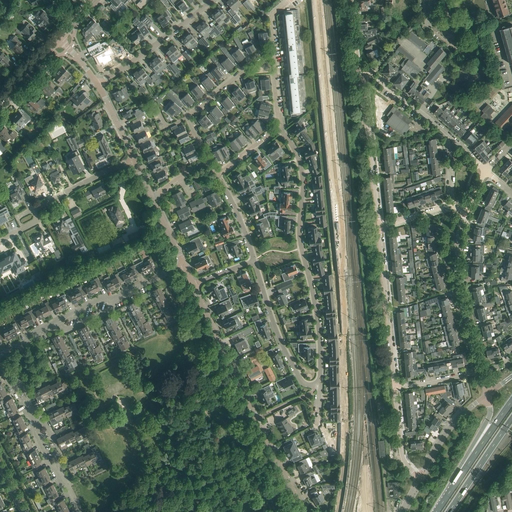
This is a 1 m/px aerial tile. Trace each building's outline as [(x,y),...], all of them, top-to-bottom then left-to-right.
[(127,12),(129,9),(124,4),(120,0),(110,0),(112,3),(109,6),(121,17),(127,12)] [(163,0),(159,0),(166,9),(169,6),(163,0)] [(171,0),(174,4),(175,3),(179,8),(182,12),(188,7),(185,3),(181,0),(171,0)] [(231,0),(228,0),(226,2),(227,3),(227,4),(228,4),(230,6),(231,8),(228,11),(230,14),(234,18),(237,23),(241,19),(235,12),(239,9),(237,7),(231,0)] [(246,0),(245,1),(250,7),(253,11),(255,9),(255,8),(248,0),(246,0)] [(493,0),(498,12),(496,13),(497,18),(505,15),(510,13),(511,13),(510,9),(509,9),(507,3),(508,3),(507,0),(493,0)] [(219,8),(215,12),(224,22),(226,24),(230,21),(229,20),(232,18),(228,13),(227,14),(226,13),(223,9),(221,10),(220,9),(219,8)] [(136,15),(129,9),(127,12),(132,16),(131,17),(133,18),(136,15)] [(164,11),(159,15),(156,17),(163,27),(169,22),(167,21),(170,19),(169,17),(171,15),(167,9),(164,11)] [(36,22),(41,27),(40,27),(43,30),(47,26),(46,25),(51,21),(48,18),(49,17),(44,12),(41,14),(39,11),(35,15),(39,19),(36,22)] [(215,27),(221,33),(222,35),(226,32),(221,25),(224,22),(215,12),(211,15),(212,16),(212,17),(213,17),(219,24),(215,27)] [(153,22),(145,14),(140,19),(148,28),(153,22)] [(136,15),(130,21),(138,29),(131,34),(133,36),(131,38),(136,45),(141,42),(140,41),(140,42),(140,41),(150,33),(145,25),(140,19),(136,15)] [(92,19),(89,23),(97,31),(99,32),(102,29),(101,27),(97,24),(96,22),(92,19)] [(214,25),(210,28),(206,22),(205,21),(204,20),(200,23),(209,35),(211,36),(214,33),(217,36),(221,33),(215,27),(214,25)] [(360,25),(359,25),(360,29),(360,30),(359,31),(359,32),(360,32),(360,33),(365,33),(365,34),(367,34),(367,36),(368,35),(368,38),(373,37),(377,36),(377,35),(379,34),(378,33),(377,34),(376,28),(368,29),(367,24),(365,24),(364,21),(359,21),(360,25)] [(29,23),(21,32),(25,35),(25,36),(25,37),(26,38),(27,37),(31,41),(37,35),(34,33),(35,32),(36,30),(29,23)] [(89,23),(85,26),(90,31),(93,35),(95,33),(97,35),(99,33),(99,32),(97,31),(89,23)] [(200,23),(195,26),(197,28),(197,29),(198,29),(205,38),(209,35),(200,23)] [(82,31),(85,39),(83,40),(85,44),(93,35),(90,31),(85,26),(82,30),(82,31)] [(511,26),(506,28),(505,27),(505,26),(504,26),(503,26),(502,27),(503,29),(502,29),(510,59),(509,60),(510,64),(511,63),(511,26)] [(406,38),(423,52),(423,51),(423,52),(424,51),(427,53),(431,48),(428,46),(428,45),(411,31),(406,38)] [(190,33),(190,34),(188,32),(184,35),(194,47),(198,43),(196,41),(198,40),(193,34),(191,36),(190,34),(191,34),(190,33)] [(262,33),(258,33),(259,38),(259,43),(262,43),(262,44),(263,44),(264,44),(264,43),(268,42),(267,32),(262,33)] [(15,44),(12,47),(19,54),(24,48),(20,44),(22,42),(15,35),(10,40),(15,44)] [(184,35),(180,38),(182,40),(181,41),(182,42),(182,41),(185,44),(188,47),(190,50),(194,47),(184,35)] [(376,36),(367,41),(368,45),(369,44),(371,44),(378,40),(376,36)] [(204,44),(206,47),(209,45),(203,37),(200,39),(204,44)] [(253,51),(256,49),(251,40),(243,45),(248,54),(251,52),(251,53),(252,53),(253,53),(253,52),(253,51)] [(87,48),(89,52),(93,50),(101,45),(99,42),(91,47),(87,48)] [(368,45),(365,47),(366,50),(367,50),(368,53),(367,53),(371,61),(375,58),(377,58),(373,51),(374,51),(372,47),(373,47),(371,44),(369,44),(368,45)] [(93,50),(89,52),(90,55),(91,54),(94,52),(98,50),(102,48),(101,45),(93,50)] [(105,52),(96,57),(100,64),(102,62),(104,65),(112,60),(110,57),(113,55),(110,50),(111,49),(109,45),(103,48),(105,52)] [(178,59),(182,55),(177,49),(175,46),(174,45),(173,45),(169,48),(177,58),(178,59)] [(401,45),(397,50),(400,52),(409,59),(412,61),(416,57),(401,45)] [(223,46),(220,49),(225,54),(227,57),(221,63),(224,67),(227,71),(230,69),(231,69),(232,69),(232,68),(232,67),(234,65),(232,63),(231,61),(230,60),(233,58),(228,52),(223,46)] [(169,48),(165,51),(166,52),(166,53),(167,53),(167,54),(166,55),(168,57),(173,63),(176,61),(175,60),(177,58),(169,48)] [(429,66),(426,69),(430,73),(439,63),(447,54),(440,48),(427,64),(429,66)] [(185,51),(191,58),(193,56),(187,49),(185,51)] [(231,54),(235,58),(238,62),(240,60),(241,61),(242,61),(243,60),(243,59),(243,58),(245,57),(238,49),(231,54)] [(191,58),(185,51),(182,53),(188,61),(191,58)] [(0,55),(0,61),(3,64),(6,67),(12,61),(9,59),(10,58),(8,56),(7,57),(3,53),(0,55)] [(157,56),(153,59),(162,70),(166,67),(168,70),(170,69),(174,75),(177,73),(169,63),(167,65),(164,61),(161,57),(161,58),(160,59),(159,58),(159,57),(158,57),(157,56)] [(406,57),(401,65),(403,66),(409,59),(406,57)] [(153,59),(149,63),(150,64),(150,65),(151,64),(151,65),(152,66),(150,67),(153,71),(155,73),(153,75),(157,80),(160,77),(157,74),(158,73),(162,70),(153,59)] [(177,73),(180,76),(182,74),(174,63),(171,65),(169,63),(177,73)] [(439,63),(428,76),(433,80),(439,73),(440,75),(442,73),(445,69),(442,66),(439,63)] [(385,69),(382,73),(387,77),(389,74),(390,75),(391,74),(394,76),(394,75),(398,70),(399,69),(395,67),(394,68),(389,64),(385,69)] [(220,70),(217,66),(215,68),(212,70),(210,72),(217,80),(219,78),(220,78),(221,78),(222,77),(221,76),(224,74),(220,70)] [(57,82),(59,84),(69,74),(70,74),(62,67),(58,71),(59,71),(57,73),(57,72),(53,75),(59,80),(57,82)] [(141,67),(137,71),(146,81),(149,84),(153,81),(150,78),(148,75),(144,71),(142,69),(143,69),(142,68),(141,67)] [(141,86),(146,81),(137,71),(133,74),(134,75),(133,75),(134,76),(136,77),(135,79),(141,86)] [(213,77),(209,72),(206,74),(208,76),(201,82),(208,90),(210,88),(211,88),(212,88),(212,87),(212,86),(215,84),(210,79),(213,77)] [(398,79),(395,83),(401,88),(408,80),(401,75),(399,74),(397,77),(399,78),(398,79)] [(262,91),(261,90),(265,89),(270,89),(269,79),(266,79),(266,78),(265,78),(264,78),(263,78),(263,79),(260,80),(260,82),(258,83),(259,91),(262,91)] [(249,95),(249,93),(257,90),(253,80),(250,81),(249,80),(248,81),(248,82),(245,83),(246,87),(241,88),(247,96),(249,95)] [(421,93),(424,89),(421,86),(419,89),(419,90),(418,91),(415,89),(418,85),(414,81),(413,83),(410,87),(411,88),(408,93),(415,99),(419,94),(419,95),(421,93)] [(47,83),(41,89),(44,92),(49,96),(51,94),(53,96),(57,92),(54,90),(55,90),(50,86),(47,83)] [(73,89),(73,90),(74,91),(73,92),(74,93),(76,92),(77,90),(81,86),(78,84),(75,87),(73,89)] [(113,93),(115,98),(128,92),(125,87),(124,88),(123,85),(115,89),(116,92),(115,92),(114,92),(113,93)] [(202,95),(204,93),(197,85),(191,91),(197,99),(200,97),(201,97),(202,96),(202,95)] [(234,91),(232,93),(234,95),(235,97),(236,98),(232,100),(234,103),(236,105),(236,104),(237,104),(240,102),(239,101),(243,97),(245,95),(242,91),(239,87),(236,89),(235,89),(234,89),(234,90),(234,91)] [(168,91),(177,99),(182,104),(182,105),(184,103),(187,107),(190,105),(191,105),(192,105),(192,104),(192,103),(194,101),(188,93),(181,99),(171,89),(168,91)] [(421,93),(419,95),(419,94),(415,99),(422,104),(430,93),(429,93),(427,91),(424,89),(421,93)] [(182,104),(177,99),(168,91),(167,92),(165,94),(166,95),(174,102),(165,112),(171,117),(174,114),(176,116),(178,113),(179,113),(180,113),(180,112),(180,111),(182,109),(179,107),(182,104)] [(78,106),(83,110),(88,104),(89,105),(92,102),(87,97),(88,96),(88,95),(88,93),(87,93),(85,92),(84,93),(80,97),(79,97),(76,94),(71,99),(75,102),(74,103),(74,105),(74,106),(75,107),(76,107),(78,107),(78,106)] [(130,97),(128,92),(115,98),(118,102),(119,102),(120,102),(119,102),(130,97)] [(157,94),(149,101),(150,101),(152,104),(153,104),(157,101),(160,98),(158,95),(157,94)] [(223,100),(221,102),(225,107),(221,110),(225,114),(228,111),(227,110),(234,104),(227,96),(225,98),(224,98),(223,98),(223,99),(223,100)] [(32,98),(26,104),(29,107),(34,111),(34,112),(39,107),(40,106),(42,108),(44,105),(46,106),(47,108),(48,107),(47,105),(48,104),(41,98),(36,103),(32,98)] [(259,110),(269,113),(270,107),(270,105),(266,103),(261,102),(259,110)] [(511,104),(495,123),(499,127),(503,130),(511,120),(511,104)] [(210,119),(214,124),(215,125),(219,122),(219,123),(220,122),(220,121),(220,120),(220,119),(219,118),(218,117),(223,114),(216,106),(214,108),(213,107),(212,107),(212,108),(211,108),(212,109),(209,111),(213,116),(210,119)] [(484,113),(480,117),(486,123),(489,121),(490,121),(490,120),(491,120),(491,119),(493,117),(491,115),(495,110),(490,106),(484,113)] [(127,111),(122,113),(125,119),(130,117),(132,116),(131,116),(134,114),(136,117),(140,113),(143,111),(147,109),(145,107),(143,108),(141,109),(138,111),(137,109),(135,110),(133,111),(132,109),(129,110),(127,111)] [(305,107),(290,108),(291,116),(298,116),(302,113),(302,112),(305,111),(305,109),(305,107)] [(394,107),(387,116),(390,118),(387,122),(404,135),(411,126),(409,124),(412,120),(394,107)] [(434,113),(439,117),(443,111),(439,107),(434,113)] [(443,111),(439,117),(443,121),(448,115),(450,113),(451,112),(446,108),(443,111)] [(16,115),(12,119),(16,122),(19,125),(22,122),(22,123),(23,121),(25,124),(27,122),(31,118),(26,113),(23,110),(22,110),(25,112),(22,115),(20,112),(17,115),(16,115)] [(269,113),(259,110),(257,118),(261,119),(266,120),(267,118),(269,113)] [(143,111),(140,113),(136,117),(137,119),(132,121),(134,124),(131,126),(134,133),(137,131),(144,128),(143,128),(141,123),(144,121),(142,116),(145,115),(143,111)] [(94,112),(89,114),(88,115),(90,119),(91,119),(96,129),(103,125),(101,121),(100,118),(98,113),(95,115),(94,112)] [(448,125),(455,116),(451,112),(448,115),(443,121),(448,125)] [(205,129),(212,123),(205,115),(203,117),(202,116),(201,116),(201,117),(200,118),(201,119),(198,121),(205,129)] [(470,117),(468,119),(471,122),(471,121),(475,124),(477,120),(472,115),(471,115),(470,117)] [(455,117),(448,125),(452,129),(459,121),(455,117)] [(258,119),(257,121),(250,126),(257,134),(262,130),(261,129),(263,128),(260,125),(263,122),(258,119)] [(299,119),(294,123),(298,128),(294,131),(297,136),(298,136),(304,131),(307,129),(299,119)] [(459,121),(452,129),(457,132),(464,125),(459,121)] [(257,134),(250,126),(248,123),(242,128),(244,131),(248,135),(251,139),(253,137),(253,138),(257,134)] [(464,125),(457,132),(461,137),(466,131),(464,129),(467,126),(464,124),(464,125)] [(177,137),(187,132),(184,127),(183,125),(178,127),(176,125),(170,128),(172,131),(174,130),(177,137)] [(483,131),(479,134),(482,137),(486,133),(490,129),(485,125),(482,129),(483,131)] [(137,131),(138,134),(136,136),(139,142),(141,141),(148,138),(146,132),(149,131),(146,126),(143,128),(144,128),(137,131)] [(0,134),(7,141),(10,138),(12,140),(17,135),(13,130),(10,133),(4,127),(4,128),(0,132),(0,134)] [(313,143),(304,131),(298,136),(300,139),(302,138),(307,146),(313,143)] [(470,131),(464,138),(466,139),(465,140),(470,145),(477,137),(470,131)] [(181,144),(190,140),(189,138),(189,137),(187,132),(177,137),(181,144)] [(248,141),(242,133),(235,138),(241,147),(246,143),(248,141)] [(104,155),(103,155),(104,158),(105,158),(113,155),(108,144),(103,135),(96,138),(101,148),(104,155)] [(229,143),(235,151),(236,150),(237,150),(241,147),(235,138),(232,135),(229,137),(231,141),(229,143)] [(143,152),(146,151),(153,148),(150,142),(153,141),(151,136),(148,138),(141,141),(143,144),(140,146),(143,152)] [(75,137),(71,139),(76,150),(80,148),(75,137)] [(84,139),(77,142),(80,148),(87,145),(84,139)] [(281,148),(276,141),(272,144),(273,146),(268,150),(270,153),(267,155),(272,162),(280,155),(277,151),(281,148)] [(483,150),(489,146),(484,141),(473,151),(477,155),(483,150)] [(216,144),(217,145),(219,149),(223,158),(229,155),(228,155),(230,154),(226,145),(223,146),(222,145),(222,144),(221,144),(220,143),(219,143),(218,143),(216,144)] [(317,155),(313,143),(307,146),(309,151),(304,152),(306,158),(314,156),(317,155)] [(184,150),(181,152),(183,157),(196,151),(193,146),(192,144),(183,148),(184,150)] [(217,145),(212,148),(214,151),(211,153),(216,161),(218,160),(218,161),(223,158),(219,149),(217,145)] [(148,162),(151,161),(158,158),(155,152),(158,151),(156,146),(153,148),(146,151),(148,154),(145,155),(148,162)] [(489,146),(483,150),(477,155),(483,163),(486,161),(486,162),(487,162),(489,160),(489,159),(495,154),(489,146)] [(68,155),(70,158),(66,160),(68,164),(69,164),(69,165),(68,165),(73,174),(85,168),(78,155),(79,155),(77,150),(68,155)] [(196,151),(183,157),(185,162),(188,160),(190,163),(199,159),(198,157),(198,156),(196,151)] [(265,170),(271,164),(266,158),(263,160),(259,154),(254,158),(258,163),(256,164),(260,169),(262,167),(265,170)] [(153,172),(156,171),(163,167),(160,162),(163,161),(161,156),(158,158),(151,161),(153,164),(150,165),(153,172)] [(319,172),(314,156),(306,158),(307,163),(309,162),(313,174),(319,172)] [(279,172),(280,178),(289,176),(288,170),(291,170),(290,165),(281,166),(282,171),(279,172)] [(504,165),(499,170),(507,177),(509,175),(507,173),(510,170),(504,165)] [(63,173),(61,169),(59,166),(49,172),(50,174),(52,178),(50,178),(52,181),(53,180),(54,183),(61,180),(59,177),(61,176),(60,175),(63,173)] [(165,172),(168,171),(166,166),(163,167),(156,171),(158,174),(155,175),(158,182),(168,177),(165,172)] [(239,173),(232,177),(234,182),(236,180),(239,186),(245,183),(247,182),(248,182),(252,180),(251,180),(248,175),(242,178),(239,173)] [(29,184),(32,190),(33,190),(35,193),(42,189),(40,186),(44,184),(39,175),(34,178),(32,175),(24,178),(28,185),(29,184)] [(322,187),(321,175),(314,176),(313,176),(313,179),(314,179),(315,184),(313,184),(313,188),(322,187)] [(387,177),(383,178),(384,184),(393,183),(395,183),(394,175),(391,175),(390,175),(390,177),(387,177)] [(289,176),(280,178),(282,186),(287,185),(286,183),(293,182),(292,176),(289,176)] [(12,200),(14,204),(17,202),(18,203),(22,200),(21,196),(24,195),(21,189),(24,187),(19,179),(18,177),(15,178),(16,180),(19,186),(9,191),(11,195),(13,199),(12,200)] [(238,188),(236,189),(238,192),(239,191),(240,193),(246,190),(247,192),(251,189),(250,186),(254,184),(252,180),(248,182),(247,182),(245,183),(239,186),(237,187),(238,188)] [(84,193),(87,199),(94,196),(95,198),(106,192),(103,185),(99,187),(99,185),(84,193)] [(323,199),(322,187),(313,188),(313,192),(316,192),(316,200),(323,199)] [(444,197),(440,187),(435,189),(436,191),(438,199),(444,197)] [(491,189),(488,196),(497,200),(499,194),(498,193),(499,190),(496,189),(497,188),(493,187),(492,189),(491,189)] [(438,199),(436,191),(435,189),(429,191),(430,193),(432,200),(438,199)] [(185,202),(180,191),(172,195),(177,206),(179,205),(181,209),(185,207),(183,203),(185,202)] [(423,192),(426,202),(432,200),(430,193),(427,194),(426,191),(423,192)] [(220,203),(215,192),(207,196),(202,199),(204,202),(209,200),(212,206),(220,203)] [(280,197),(280,203),(289,204),(289,198),(292,198),(292,193),(283,192),(283,197),(280,197)] [(426,202),(423,192),(417,194),(421,204),(422,205),(424,205),(424,204),(424,203),(426,202)] [(417,194),(412,196),(412,197),(413,199),(415,206),(421,204),(417,194)] [(251,196),(244,200),(246,204),(248,203),(250,209),(256,207),(259,205),(260,205),(257,200),(254,201),(251,196)] [(488,196),(485,202),(488,204),(489,204),(491,205),(493,206),(495,203),(497,200),(488,196)] [(199,206),(204,203),(204,202),(202,199),(201,198),(190,203),(191,206),(192,208),(192,209),(197,207),(198,207),(199,206)] [(324,211),(323,199),(316,200),(317,207),(315,207),(315,212),(324,211)] [(409,208),(415,206),(413,199),(407,201),(409,208)] [(289,204),(280,203),(279,212),(284,212),(284,210),(291,210),(291,204),(289,204)] [(249,211),(247,212),(249,215),(250,214),(250,216),(257,213),(257,215),(262,213),(260,209),(264,207),(262,204),(260,205),(259,205),(256,207),(250,209),(248,210),(249,211)] [(121,221),(124,220),(118,207),(114,209),(112,206),(108,208),(113,219),(113,221),(114,223),(115,223),(115,224),(116,224),(117,228),(118,227),(119,228),(122,227),(122,225),(123,225),(121,221)] [(190,214),(188,210),(192,208),(191,206),(187,207),(187,206),(185,207),(181,209),(177,211),(180,218),(182,217),(186,216),(190,214)] [(0,224),(8,220),(7,217),(10,216),(8,211),(6,207),(0,209),(0,224)] [(81,214),(81,212),(78,208),(71,212),(74,218),(81,214)] [(482,209),(479,215),(493,220),(498,222),(499,219),(491,216),(493,213),(490,212),(487,211),(484,210),(482,209)] [(324,211),(315,212),(316,216),(318,216),(319,223),(326,222),(324,211)] [(479,215),(477,221),(479,222),(482,223),(485,224),(485,223),(486,223),(491,225),(493,220),(479,215)] [(193,228),(190,219),(188,220),(186,216),(182,217),(184,222),(179,225),(183,233),(183,232),(184,234),(187,232),(186,231),(193,228)] [(224,229),(230,227),(227,221),(229,220),(227,216),(220,219),(224,229)] [(292,232),(292,227),(290,227),(290,220),(287,220),(287,216),(278,216),(278,218),(278,226),(284,226),(283,232),(292,232)] [(71,217),(66,220),(63,221),(61,217),(53,222),(55,226),(54,226),(56,231),(57,231),(58,231),(59,233),(60,233),(61,234),(70,229),(72,234),(71,235),(71,236),(76,245),(78,250),(80,249),(82,253),(88,250),(71,217)] [(256,231),(258,236),(266,233),(264,228),(270,226),(266,217),(264,218),(258,220),(259,223),(256,224),(258,231),(256,231)] [(475,228),(474,234),(485,236),(486,236),(487,231),(489,231),(490,228),(487,228),(483,227),(476,225),(476,228),(475,228)] [(224,229),(221,231),(224,238),(229,236),(228,234),(234,232),(234,231),(235,230),(234,226),(232,227),(232,226),(230,227),(224,229)] [(316,227),(308,228),(308,233),(311,233),(311,239),(317,238),(316,227)] [(138,230),(131,233),(134,240),(134,239),(140,237),(140,236),(138,230)] [(42,234),(34,239),(40,251),(44,249),(44,250),(46,249),(48,247),(48,246),(54,242),(51,237),(48,239),(48,237),(46,238),(43,239),(42,238),(43,237),(42,234)] [(474,234),(473,240),(475,240),(475,244),(483,244),(485,236),(474,234)] [(193,243),(186,247),(190,255),(194,253),(194,252),(199,250),(204,247),(199,236),(191,240),(193,243)] [(125,243),(122,237),(113,241),(116,247),(125,243)] [(320,238),(317,238),(311,239),(309,239),(309,245),(314,245),(315,251),(322,250),(320,238)] [(234,257),(242,254),(241,250),(238,250),(236,244),(239,243),(238,240),(232,242),(224,244),(227,254),(232,252),(234,257)] [(425,243),(426,252),(428,251),(428,252),(435,251),(435,248),(436,248),(436,247),(436,245),(435,245),(435,242),(425,243)] [(109,243),(97,248),(99,253),(111,249),(109,243)] [(55,251),(54,252),(57,258),(58,258),(59,260),(62,258),(64,257),(63,255),(59,249),(55,251)] [(322,250),(315,251),(317,257),(312,258),(313,264),(316,264),(322,262),(325,262),(322,250)] [(15,251),(0,260),(0,272),(1,274),(11,269),(15,276),(25,270),(24,267),(28,265),(26,260),(21,262),(15,251)] [(427,261),(427,262),(438,259),(436,253),(429,255),(430,258),(427,259),(427,261)] [(201,261),(195,264),(197,270),(203,267),(204,270),(209,267),(208,264),(211,262),(207,254),(200,258),(201,261)] [(472,254),(472,260),(473,260),(473,264),(483,264),(483,258),(483,254),(472,254)] [(151,258),(147,259),(149,262),(144,264),(143,262),(148,273),(154,270),(153,267),(155,266),(151,258)] [(427,262),(429,267),(439,265),(438,259),(427,262)] [(143,262),(135,266),(134,265),(138,273),(141,272),(143,275),(148,273),(143,262)] [(322,262),(316,264),(317,270),(315,270),(316,275),(324,273),(322,262)] [(298,272),(294,264),(290,266),(285,268),(287,272),(281,274),(284,282),(292,278),(291,275),(298,272)] [(472,266),(472,273),(479,273),(483,273),(484,264),(483,264),(473,264),(473,266),(472,266)] [(130,267),(132,270),(127,272),(131,280),(137,277),(136,275),(138,273),(134,265),(130,267)] [(400,266),(392,267),(393,268),(393,273),(396,273),(396,274),(403,274),(403,272),(402,266),(400,266)] [(131,280),(127,272),(126,268),(117,273),(118,273),(122,282),(125,280),(126,283),(131,280)] [(511,276),(511,272),(505,271),(503,271),(501,270),(500,274),(502,275),(501,280),(508,282),(509,279),(511,279),(511,276)] [(40,271),(34,274),(36,278),(39,284),(45,280),(40,271)] [(245,273),(237,277),(238,279),(243,277),(246,282),(241,285),(243,289),(245,292),(250,290),(248,286),(252,285),(246,272),(246,273),(246,272),(245,272),(245,273)] [(115,275),(116,277),(111,280),(115,288),(121,285),(119,283),(122,282),(118,273),(115,275)] [(104,280),(101,282),(106,292),(107,292),(110,291),(115,288),(111,280),(109,276),(103,279),(104,280)] [(95,282),(91,284),(95,293),(100,290),(99,287),(102,286),(99,280),(97,277),(93,279),(95,282)] [(332,289),(331,278),(324,278),(325,286),(323,286),(323,290),(332,289)] [(89,282),(81,286),(82,288),(85,294),(88,293),(89,295),(95,293),(91,284),(89,282)] [(285,282),(276,286),(279,292),(280,291),(281,294),(277,296),(281,305),(286,303),(288,302),(285,296),(288,294),(286,288),(288,288),(285,282)] [(213,292),(216,299),(219,297),(220,301),(228,297),(224,287),(218,290),(216,285),(208,289),(211,293),(213,292)] [(484,295),(483,289),(482,285),(472,288),(473,291),(474,297),(484,295)] [(82,288),(81,286),(73,290),(78,301),(84,298),(83,296),(85,294),(82,288)] [(507,286),(499,286),(500,290),(504,300),(511,296),(511,291),(509,292),(508,288),(507,286)] [(152,291),(152,290),(147,292),(149,295),(152,293),(154,297),(162,292),(160,287),(152,291)] [(333,301),(332,289),(323,290),(324,294),(326,294),(327,302),(333,301)] [(65,294),(66,297),(69,303),(72,301),(73,304),(78,301),(73,290),(65,294)] [(165,298),(162,292),(154,297),(157,302),(165,298)] [(231,295),(235,305),(240,304),(236,294),(231,295)] [(249,307),(254,305),(254,306),(259,304),(256,296),(249,298),(248,295),(240,297),(244,309),(249,307)] [(484,295),(474,297),(476,303),(479,302),(486,301),(484,295)] [(440,296),(434,298),(436,302),(437,302),(439,306),(449,304),(448,298),(441,300),(440,296)] [(58,301),(62,309),(67,306),(66,304),(69,303),(66,297),(63,298),(58,301)] [(157,302),(153,303),(154,305),(158,304),(159,307),(167,303),(165,298),(157,302)] [(223,306),(216,309),(220,317),(224,315),(229,312),(234,310),(232,306),(229,299),(221,302),(223,306)] [(297,300),(289,303),(293,311),(296,310),(297,313),(303,311),(303,312),(306,310),(309,309),(305,300),(298,303),(297,300)] [(48,301),(44,303),(46,306),(41,308),(45,317),(51,314),(49,311),(52,310),(48,301)] [(62,309),(58,301),(53,304),(52,302),(51,302),(49,303),(48,301),(52,310),(55,309),(56,312),(62,309)] [(130,311),(138,306),(136,301),(128,305),(128,304),(124,306),(125,309),(129,308),(130,311)] [(333,301),(327,302),(327,309),(325,310),(326,314),(335,313),(333,301)] [(487,303),(480,305),(480,308),(477,309),(476,310),(477,312),(478,312),(479,315),(486,313),(489,312),(488,309),(486,310),(485,307),(495,305),(494,302),(487,303)] [(162,312),(163,311),(170,308),(167,303),(159,307),(162,312)] [(130,317),(141,312),(138,306),(130,311),(133,316),(130,317)] [(163,311),(166,316),(174,312),(171,307),(170,308),(163,311)] [(407,307),(400,308),(400,312),(404,311),(405,317),(411,317),(410,307),(407,307)] [(41,308),(37,311),(35,308),(31,310),(36,318),(38,317),(40,319),(45,317),(41,308)] [(421,317),(423,316),(428,315),(432,314),(430,308),(426,310),(420,311),(421,317)] [(33,320),(36,318),(31,310),(23,314),(24,316),(29,325),(34,322),(33,320)] [(441,312),(443,318),(452,315),(451,310),(443,311),(441,312)] [(141,312),(130,317),(133,322),(144,317),(141,312)] [(174,319),(177,317),(174,312),(166,316),(163,317),(166,323),(171,320),(171,322),(172,322),(174,321),(175,320),(174,319)] [(480,320),(480,321),(487,319),(487,316),(490,315),(489,312),(486,313),(479,315),(479,317),(478,318),(479,320),(480,320)] [(335,313),(326,314),(326,318),(328,318),(328,321),(326,322),(327,326),(329,326),(336,325),(335,313)] [(230,321),(224,324),(226,330),(232,327),(233,330),(238,327),(239,328),(243,326),(240,322),(238,317),(237,315),(236,314),(229,318),(230,321)] [(443,318),(441,318),(442,324),(446,323),(454,321),(452,315),(443,318)] [(22,325),(23,328),(29,325),(24,316),(16,321),(19,327),(22,325)] [(112,316),(105,319),(104,319),(100,321),(102,324),(105,322),(107,325),(115,321),(112,316)] [(133,322),(136,327),(146,322),(144,317),(133,322)] [(299,325),(299,331),(308,330),(308,324),(310,323),(309,318),(301,319),(301,324),(299,325)] [(271,338),(266,324),(262,325),(260,319),(254,321),(258,332),(261,330),(265,340),(271,338)] [(109,330),(118,326),(115,321),(107,325),(104,326),(106,330),(107,330),(108,331),(109,330)] [(138,326),(140,331),(150,326),(148,321),(146,322),(136,327),(138,326)] [(444,330),(455,327),(454,321),(446,323),(447,326),(443,327),(444,330)] [(14,327),(8,329),(12,337),(13,339),(16,337),(16,336),(18,335),(18,334),(17,332),(20,331),(15,322),(12,324),(14,327)] [(483,332),(490,330),(493,330),(492,324),(482,326),(483,332)] [(336,325),(329,326),(330,333),(328,333),(328,338),(337,337),(336,325)] [(7,326),(0,329),(0,333),(3,339),(6,338),(7,340),(12,337),(8,329),(7,326)] [(89,331),(87,326),(81,329),(81,328),(75,331),(77,334),(80,332),(81,335),(89,331)] [(108,331),(107,332),(109,337),(110,336),(120,331),(118,326),(109,330),(108,331)] [(153,331),(150,326),(140,331),(144,339),(152,335),(151,335),(150,333),(153,331)] [(446,336),(457,333),(455,327),(444,330),(446,336)] [(252,341),(251,339),(254,338),(254,337),(257,336),(255,330),(251,332),(245,335),(245,336),(236,340),(241,350),(243,349),(244,349),(245,351),(249,349),(246,343),(252,341)] [(308,330),(299,331),(300,339),(305,339),(305,336),(311,336),(311,334),(313,334),(312,331),(311,331),(311,330),(308,330)] [(490,330),(483,332),(485,338),(490,337),(492,336),(491,333),(494,332),(493,330),(490,330)] [(81,335),(78,337),(80,340),(81,340),(82,341),(81,342),(92,336),(89,331),(81,335)] [(110,336),(112,342),(115,340),(116,340),(116,339),(123,336),(120,331),(110,336)] [(446,336),(447,341),(448,341),(458,339),(457,333),(446,336)] [(52,338),(54,344),(63,339),(60,334),(52,338)] [(123,336),(116,339),(116,340),(115,340),(117,346),(119,345),(127,340),(124,335),(123,336)] [(81,342),(82,344),(85,343),(86,345),(94,341),(92,336),(81,342)] [(337,337),(328,338),(328,342),(331,342),(331,349),(338,349),(337,337)] [(54,344),(51,345),(54,350),(57,349),(65,344),(63,339),(54,344)] [(459,345),(458,339),(448,341),(449,347),(459,345)] [(122,353),(128,350),(127,347),(130,346),(127,340),(119,345),(121,350),(120,350),(121,353),(122,353)] [(507,352),(508,353),(511,351),(510,350),(511,348),(506,340),(504,341),(505,345),(503,346),(507,352)] [(97,346),(94,341),(86,345),(89,351),(91,350),(90,350),(97,346)] [(306,343),(298,344),(298,352),(300,352),(300,356),(304,356),(304,359),(313,359),(313,354),(310,354),(310,347),(307,347),(306,343)] [(57,349),(54,350),(55,353),(59,352),(60,354),(68,350),(65,344),(57,349)] [(97,346),(90,350),(91,350),(89,351),(91,356),(101,351),(99,345),(97,346)] [(427,347),(424,348),(425,353),(429,353),(435,351),(434,345),(429,346),(427,347)] [(494,347),(492,347),(492,350),(494,357),(500,355),(499,351),(498,348),(496,349),(494,347)] [(275,362),(278,369),(284,366),(277,353),(274,354),(271,348),(265,351),(272,364),(275,362)] [(338,349),(331,349),(332,357),(329,357),(329,361),(338,361),(338,349)] [(70,354),(68,350),(60,354),(62,359),(64,358),(70,355),(70,354)] [(91,356),(89,357),(90,360),(93,358),(94,361),(96,360),(97,363),(103,360),(102,360),(101,357),(104,356),(101,351),(91,356)] [(465,353),(456,355),(457,360),(459,367),(464,365),(464,364),(468,363),(465,353)] [(62,359),(61,360),(63,364),(64,364),(66,363),(75,359),(72,354),(70,355),(70,354),(70,355),(64,358),(62,359)] [(270,381),(276,379),(270,366),(264,369),(263,370),(258,359),(256,355),(250,358),(252,362),(253,363),(250,364),(252,366),(254,365),(254,367),(246,371),(251,380),(263,375),(262,373),(265,371),(270,381)] [(75,359),(66,363),(69,368),(67,369),(68,372),(75,369),(74,366),(77,364),(75,359)] [(445,359),(439,361),(439,363),(441,370),(447,369),(445,359)] [(338,361),(329,361),(329,365),(332,365),(332,373),(339,373),(338,361)] [(435,372),(441,370),(439,363),(439,361),(433,362),(435,372)] [(427,374),(426,368),(423,369),(418,369),(418,370),(406,371),(407,377),(418,376),(418,372),(424,372),(424,374),(427,374)] [(339,373),(332,373),(332,381),(330,381),(330,385),(339,385),(339,373)] [(284,387),(286,390),(291,388),(295,386),(291,378),(284,381),(283,378),(275,382),(279,389),(284,387)] [(64,389),(65,391),(68,390),(64,382),(61,383),(60,381),(55,383),(59,392),(64,389)] [(460,381),(452,383),(452,384),(453,389),(453,391),(463,389),(463,387),(464,385),(463,383),(462,383),(462,382),(460,383),(460,381)] [(55,383),(50,386),(54,394),(59,392),(55,383)] [(49,384),(44,387),(49,397),(54,394),(50,386),(49,384)] [(260,393),(260,394),(263,399),(261,400),(263,405),(271,401),(268,395),(273,392),(269,385),(261,388),(263,392),(260,393)] [(339,385),(330,385),(330,389),(332,389),(332,397),(339,397),(339,385)] [(39,389),(43,398),(44,400),(49,397),(44,387),(39,389)] [(39,389),(34,392),(38,400),(39,402),(44,400),(43,398),(39,389)] [(463,389),(453,391),(455,399),(457,399),(461,398),(461,396),(461,395),(464,394),(466,393),(465,391),(463,391),(463,389)] [(441,404),(449,412),(450,411),(450,412),(452,411),(453,411),(451,409),(453,407),(451,405),(450,403),(448,402),(447,401),(449,399),(449,398),(447,396),(446,392),(443,393),(443,395),(442,397),(445,400),(441,404)] [(339,397),(332,397),(333,404),(330,404),(330,409),(339,409),(339,397)] [(5,408),(15,403),(12,398),(7,400),(6,398),(0,400),(0,404),(1,404),(4,409),(5,408)] [(9,416),(16,413),(15,410),(18,409),(15,403),(5,408),(8,413),(7,414),(7,415),(8,417),(9,416)] [(74,403),(69,406),(73,414),(78,411),(81,410),(78,404),(75,406),(74,403)] [(439,406),(437,409),(440,411),(442,413),(445,416),(449,412),(441,404),(439,406)] [(58,409),(62,417),(67,415),(64,408),(63,406),(58,409)] [(64,408),(67,415),(68,416),(73,414),(69,406),(64,408),(63,406),(64,408)] [(293,407),(285,412),(289,417),(289,416),(296,412),(293,407)] [(58,409),(52,412),(58,423),(63,420),(62,417),(58,409)] [(330,409),(329,409),(329,412),(330,412),(330,413),(333,413),(333,417),(331,417),(331,421),(340,421),(339,409),(330,409)] [(52,412),(47,414),(51,422),(50,423),(52,426),(58,423),(52,412)] [(12,421),(14,426),(24,421),(21,416),(18,417),(17,414),(9,418),(10,421),(11,421),(12,421)] [(434,415),(430,421),(432,422),(438,426),(442,421),(434,415)] [(284,435),(286,434),(287,434),(287,435),(288,435),(289,435),(289,434),(290,434),(290,433),(290,432),(289,432),(292,431),(285,419),(277,423),(279,429),(280,428),(284,435)] [(15,433),(14,433),(14,434),(15,436),(23,432),(22,429),(27,427),(24,421),(14,426),(17,431),(15,432),(15,433)] [(424,431),(424,430),(419,431),(419,428),(416,428),(416,425),(419,425),(418,422),(409,423),(409,429),(412,429),(412,432),(410,432),(415,431),(424,431)] [(435,431),(438,426),(432,422),(429,427),(435,431)] [(78,430),(82,438),(84,441),(92,437),(90,434),(87,429),(85,430),(83,427),(78,430)] [(82,438),(78,430),(73,432),(73,433),(76,439),(77,441),(82,438)] [(71,442),(76,439),(73,433),(73,432),(72,431),(67,433),(71,442)] [(416,434),(417,441),(417,449),(424,448),(423,445),(425,445),(425,442),(423,442),(423,441),(420,441),(419,435),(425,435),(426,432),(424,431),(415,431),(416,434)] [(25,435),(23,432),(15,436),(16,438),(17,439),(18,438),(20,444),(30,439),(27,433),(25,435)] [(71,442),(67,433),(62,436),(67,447),(66,444),(71,442)] [(308,437),(307,437),(308,441),(309,441),(312,447),(312,448),(323,444),(321,438),(318,439),(317,436),(316,433),(315,434),(315,433),(312,434),(312,433),(308,435),(308,436),(307,436),(308,437)] [(67,447),(62,436),(57,439),(61,447),(60,447),(61,450),(67,447)] [(284,446),(283,446),(284,447),(285,449),(284,449),(286,453),(297,448),(293,438),(286,441),(288,444),(286,445),(284,446)] [(30,439),(20,444),(25,452),(31,448),(30,446),(33,444),(30,439)] [(412,449),(412,451),(415,450),(415,449),(417,449),(417,441),(409,442),(409,446),(411,446),(411,449),(412,449)] [(31,448),(25,452),(29,460),(38,455),(36,450),(33,451),(31,448)] [(297,448),(286,453),(287,457),(288,456),(289,458),(289,459),(290,459),(292,458),(294,457),(296,461),(302,458),(297,448)] [(327,448),(319,452),(323,456),(330,455),(327,448)] [(93,451),(88,454),(92,462),(94,465),(99,462),(98,460),(102,458),(99,453),(98,453),(96,451),(94,452),(93,451)] [(88,454),(83,457),(87,465),(90,463),(92,462),(88,454)] [(41,461),(38,455),(29,460),(33,468),(40,465),(38,462),(41,461)] [(82,455),(77,458),(81,466),(82,468),(88,466),(87,465),(83,457),(82,455)] [(76,468),(81,466),(77,458),(72,460),(76,468)] [(297,466),(301,473),(311,468),(310,466),(309,467),(305,459),(299,462),(300,464),(297,466)] [(72,474),(77,471),(76,468),(72,460),(67,463),(71,471),(70,471),(72,474)] [(47,473),(45,468),(42,469),(40,466),(34,470),(38,478),(47,473)] [(38,478),(35,479),(39,488),(41,487),(49,483),(48,480),(50,479),(47,473),(38,478)] [(307,486),(313,483),(313,484),(317,482),(313,474),(303,479),(305,482),(304,483),(305,486),(307,486)] [(399,481),(389,482),(389,498),(400,497),(399,481)] [(41,487),(45,495),(56,490),(53,484),(50,485),(49,483),(41,487)] [(319,495),(319,494),(318,494),(317,492),(317,491),(315,488),(310,491),(311,495),(312,494),(313,497),(312,498),(316,505),(322,501),(322,502),(325,501),(321,494),(319,495)] [(56,490),(45,495),(46,494),(48,499),(46,500),(48,504),(49,503),(57,499),(56,496),(59,495),(56,490)] [(511,508),(511,502),(510,492),(504,493),(505,497),(502,498),(503,502),(506,502),(507,510),(511,508)] [(66,505),(63,499),(59,502),(57,499),(49,503),(49,505),(51,504),(52,506),(54,504),(57,510),(66,505)]
